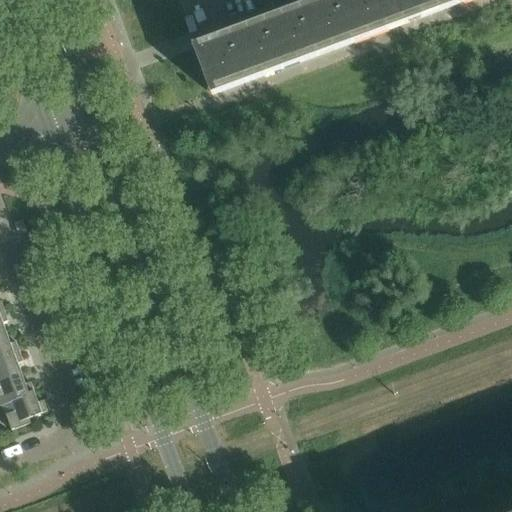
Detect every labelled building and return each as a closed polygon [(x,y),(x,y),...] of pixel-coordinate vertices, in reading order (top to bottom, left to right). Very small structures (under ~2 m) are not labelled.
[(511,0),(327,0),(204,46),(196,49),(213,95),(470,0),(511,0)] [(15,224),(19,235),(28,232),(24,221),(15,224)] [(0,314),(0,337),(8,335),(4,324),(9,322),(6,312),(0,314)] [(0,360),(21,353),(17,343),(12,345),(8,335),(0,337),(0,360)] [(0,383),(23,375),(19,365),(24,363),(21,353),(0,360),(0,383)] [(0,383),(0,406),(36,394),(32,384),(27,385),(23,375),(0,383)] [(40,404),(36,394),(0,406),(0,407),(3,407),(13,432),(32,425),(30,420),(49,413),(45,402),(40,404)]
